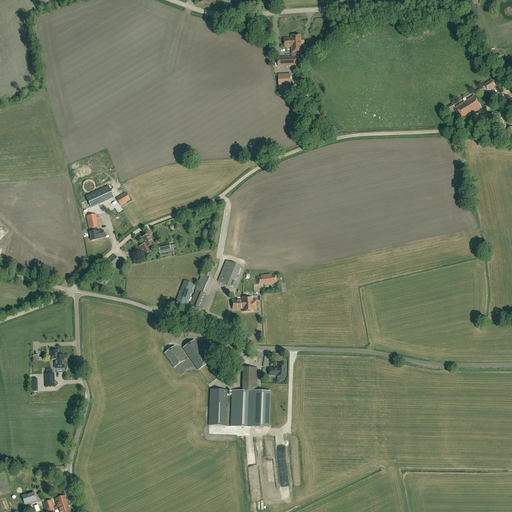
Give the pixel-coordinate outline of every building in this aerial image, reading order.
[(301,56),(300,52),(301,52),(300,36),(298,36),(297,35),(295,35),(294,36),(293,36),(293,39),(284,39),(285,47),(292,47),(292,52),(292,57),(278,58),(278,67),(296,66),(296,58),(299,58),(301,56)] [(279,75),(280,93),(287,92),(287,84),(292,84),(292,74),(279,75)] [(492,81),(485,85),(488,90),(495,86),(492,81)] [(463,120),(481,109),(474,97),(456,108),(463,120)] [(483,125),(488,125),(488,123),(496,122),(496,120),(498,120),(497,114),(494,114),(481,117),(483,125)] [(85,196),(91,209),(114,198),(108,186),(85,196)] [(120,206),(130,200),(125,193),(116,198),(120,206)] [(98,227),(96,218),(96,215),(86,217),(89,229),(92,229),(93,232),(89,233),(91,241),(98,240),(98,239),(104,238),(103,231),(96,232),(96,231),(95,228),(98,227)] [(144,245),(148,253),(151,252),(148,247),(153,245),(149,235),(141,239),(144,245)] [(158,246),(159,254),(163,253),(163,252),(170,250),(168,243),(158,246)] [(143,255),(148,253),(144,245),(139,247),(143,255)] [(111,270),(120,262),(114,255),(105,263),(111,270)] [(237,289),(245,269),(226,261),(218,282),(237,289)] [(205,296),(216,269),(207,265),(202,276),(201,276),(189,306),(201,310),(207,296),(205,296)] [(105,284),(109,280),(105,275),(100,279),(105,284)] [(276,276),(271,276),(271,275),(261,276),(261,278),(257,278),(258,285),(266,284),(268,283),(269,284),(277,283),(276,276)] [(185,306),(193,285),(184,281),(176,302),(185,306)] [(242,299),(242,300),(233,301),(233,310),(243,309),(243,312),(253,311),(253,309),(256,309),(256,301),(252,301),(252,298),(242,299)] [(205,326),(219,330),(221,324),(207,319),(205,326)] [(198,370),(208,363),(193,341),(183,348),(198,370)] [(174,368),(184,361),(175,347),(164,354),(174,368)] [(64,356),(62,356),(58,356),(57,351),(51,351),(51,360),(55,360),(55,369),(64,369),(64,356)] [(234,363),(229,353),(218,358),(220,362),(215,364),(219,370),(234,363)] [(277,377),(285,377),(285,366),(277,365),(277,369),(269,369),(269,376),(277,376),(277,377)] [(45,388),(54,387),(54,374),(45,374),(45,388)] [(243,386),(257,387),(257,377),(246,377),(246,382),(243,382),(243,386)] [(210,390),(209,426),(225,426),(227,390),(210,390)] [(252,392),(252,391),(232,391),(230,426),(268,428),(270,392),(256,392),(252,392)] [(259,473),(258,465),(250,466),(252,478),(259,477),(258,473),(259,473)] [(270,472),(271,494),(278,494),(277,472),(270,472)] [(34,493),(22,497),(24,504),(36,500),(34,493)] [(57,507),(57,508),(68,504),(65,496),(54,499),(57,507)] [(43,503),(43,505),(45,511),(49,511),(54,510),(54,508),(51,500),(43,503)]
